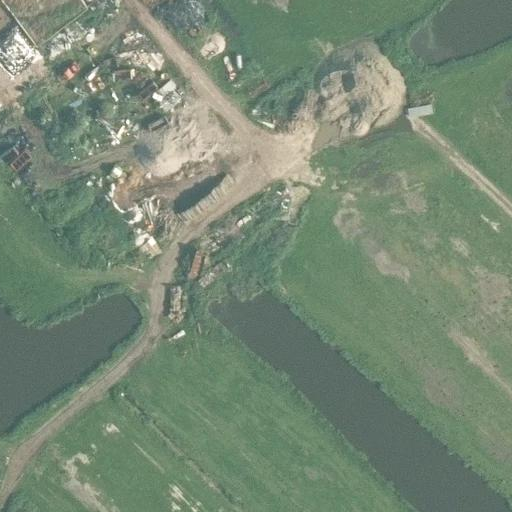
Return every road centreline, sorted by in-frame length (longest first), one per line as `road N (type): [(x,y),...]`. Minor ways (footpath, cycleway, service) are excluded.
road 1 (track): [(511,216),(408,120),(356,122),(278,147),(255,144),(138,0)]
road 2 (track): [(17,454),(153,336),(162,265),(248,185),(267,145)]
